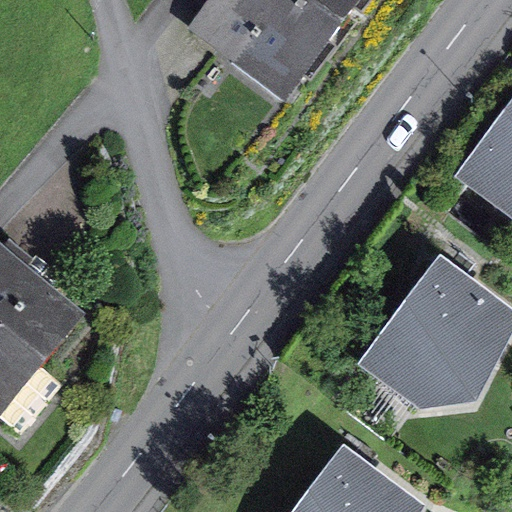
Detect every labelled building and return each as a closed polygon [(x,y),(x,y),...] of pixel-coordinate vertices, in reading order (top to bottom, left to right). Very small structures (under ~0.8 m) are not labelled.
[(353,0),(229,0),(213,23),(294,82),(353,0)] [(511,104),(465,172),(511,210),(511,104)] [(2,247),(0,249),(0,402),(1,404),(80,314),(2,247)] [(511,329),(511,318),(442,255),(364,371),(424,410),(479,403),(511,329)] [(419,511),(423,502),(346,444),(294,511),(419,511)]
